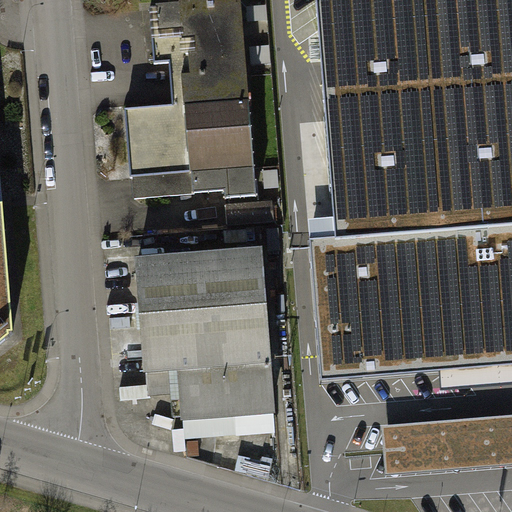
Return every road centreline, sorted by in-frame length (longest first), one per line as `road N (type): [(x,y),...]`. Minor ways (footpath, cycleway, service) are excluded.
road 1 (residential): [(74,461),(83,389),(57,0)]
road 2 (residential): [(236,511),(74,461)]
